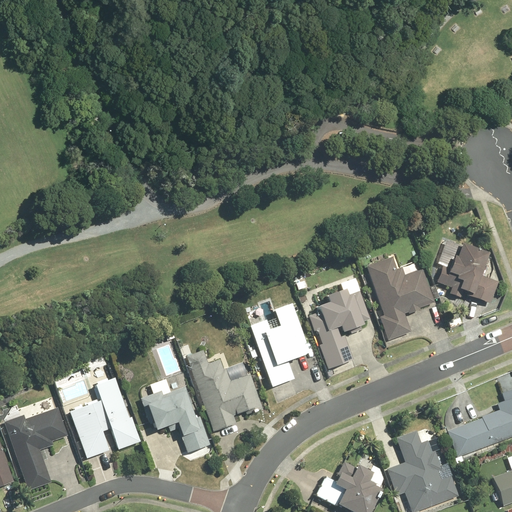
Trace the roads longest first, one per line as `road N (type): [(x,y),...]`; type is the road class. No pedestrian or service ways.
road 1 (residential): [(511,337),(332,408),(284,444),(243,505)]
road 2 (residential): [(243,505),(132,482),(52,511)]
road 3 (track): [(150,213),(0,258)]
